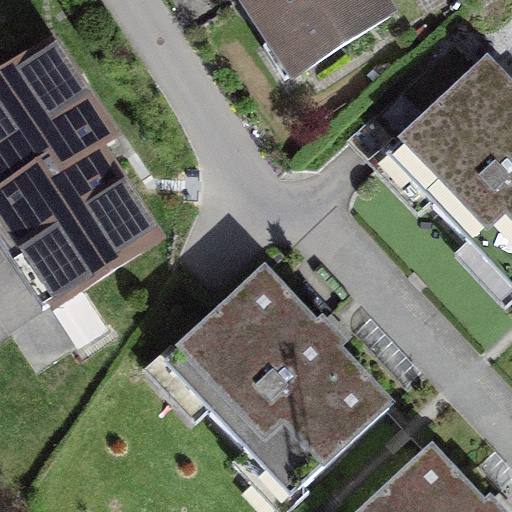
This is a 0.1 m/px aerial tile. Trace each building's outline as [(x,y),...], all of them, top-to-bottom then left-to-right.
[(388,17),(377,0),(246,0),(296,76),(388,17)] [(0,222),(56,307),(156,242),(97,152),(113,142),(51,49),(3,81),(0,76),(0,188),(3,194),(0,195),(0,222)] [(511,94),(485,66),(386,159),(511,293),(511,94)] [(299,495),(389,410),(261,274),(172,359),(299,495)] [(485,511),(430,454),(367,511),(485,511)]
